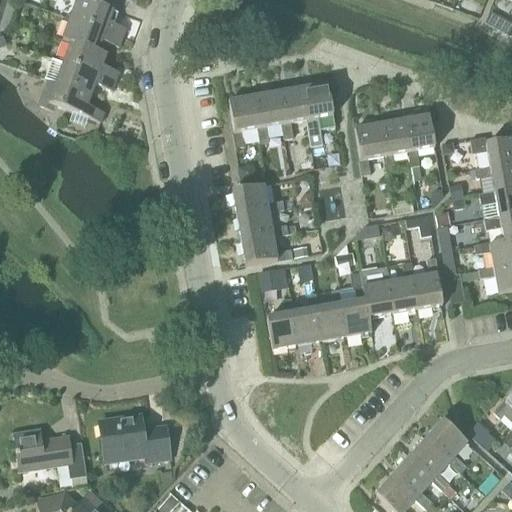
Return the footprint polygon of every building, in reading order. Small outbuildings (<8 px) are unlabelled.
[(71,21),(124,40),(127,31),(110,24),(114,13),(78,0),(71,21)] [(99,55),(99,53),(103,43),(121,49),(124,40),(71,21),(63,43),(71,46),(72,45),(99,55)] [(108,57),(99,53),(99,55),(72,45),(71,46),(64,65),(116,84),(120,74),(104,68),(108,57)] [(64,65),(57,85),(93,98),(97,87),(113,93),(116,84),(64,65)] [(88,109),(93,98),(57,85),(49,106),(101,125),(105,115),(88,109)] [(309,139),(318,137),(315,122),(333,119),(328,86),(302,91),(308,124),(306,124),(309,139)] [(284,143),(293,141),(291,127),(306,124),(308,124),(302,91),(277,95),(283,128),(281,128),(284,143)] [(260,147),(269,145),(266,131),(281,128),(283,128),(277,95),(253,99),(259,132),(257,133),(260,147)] [(236,151),(244,150),(241,135),(257,133),(259,132),(253,99),(229,104),(235,136),(233,137),(236,151)] [(410,170),(419,168),(417,154),(435,151),(430,119),(404,123),(409,156),(408,156),(410,170)] [(385,174),(394,173),(392,159),(408,156),(409,156),(404,123),(380,127),(385,160),(383,160),(385,174)] [(361,179),(370,178),(368,163),(383,160),(385,160),(380,127),(355,132),(360,164),(359,164),(361,179)] [(491,172),(511,167),(511,142),(486,147),(485,140),(470,143),(472,157),(488,154),(490,170),(491,172)] [(511,193),(511,167),(491,172),(490,170),(475,172),(476,181),(492,179),(495,194),(495,197),(511,193)] [(247,169),(239,171),(241,184),(254,182),(253,173),(247,169)] [(268,208),(265,190),(232,195),(237,220),(269,215),(269,217),(284,214),(282,205),(268,208)] [(448,194),(450,205),(462,202),(460,192),(448,194)] [(511,219),(511,193),(495,197),(495,194),(479,197),(481,206),(496,203),(499,219),(499,221),(511,219)] [(300,204),(301,210),(312,208),(311,197),(305,198),(300,204)] [(393,217),(413,214),(410,201),(391,205),(393,217)] [(272,232),(269,217),(269,215),(237,220),(241,244),(273,239),(273,241),(288,239),(288,237),(297,236),(295,228),(287,229),(272,232)] [(448,216),(435,218),(437,229),(449,227),(448,216)] [(503,245),(511,243),(511,219),(499,221),(499,219),(484,222),(485,230),(500,227),(503,245)] [(417,221),(404,223),(406,231),(419,229),(417,221)] [(376,228),(364,230),(367,243),(378,241),(376,228)] [(441,254),(452,252),(448,228),(437,230),(441,254)] [(393,235),(393,230),(383,231),(384,241),(389,241),(393,235)] [(276,257),(273,241),(273,239),(241,244),(245,269),(277,263),(277,265),(292,263),(291,254),(276,257)] [(511,243),(503,245),(489,247),(489,246),(474,249),(475,258),(490,255),(493,270),(493,272),(511,268),(511,243)] [(346,247),(335,258),(336,270),(352,268),(351,256),(347,257),(346,247)] [(307,259),(305,250),(292,253),(293,261),(307,259)] [(446,279),(456,277),(452,252),(441,254),(446,279)] [(430,278),(414,281),(411,282),(417,314),(442,309),(437,277),(439,277),(436,262),(435,263),(435,262),(427,263),(430,278)] [(387,286),(393,318),(417,314),(411,282),(414,281),(412,267),(403,269),(405,283),(390,285),(387,286)] [(447,287),(458,285),(480,282),(480,283),(495,280),(498,297),(511,294),(511,268),(493,272),(493,270),(478,273),(478,272),(456,277),(446,279),(445,279),(447,287)] [(362,290),(365,305),(369,323),(393,318),(387,286),(390,285),(387,271),(360,275),(362,290)] [(261,294),(288,289),(285,272),(258,276),(261,294)] [(365,305),(362,290),(354,292),(357,306),(340,309),(346,342),(372,337),(369,323),(365,305)] [(316,314),(318,322),(322,346),(346,342),(340,309),(338,295),(331,296),(333,311),(318,313),(316,314)] [(298,351),(322,346),(318,322),(316,314),(318,313),(315,300),(307,301),(309,315),(294,318),(292,318),(298,351)] [(273,355),(298,351),(292,318),(294,318),(292,304),(283,305),(285,319),(267,323),(273,355)] [(499,422),(502,419),(511,427),(511,396),(504,406),(503,405),(493,417),(499,422)] [(142,432),(140,419),(98,424),(103,460),(145,455),(146,464),(170,461),(165,429),(142,432)] [(459,476),(465,470),(454,460),(466,446),(442,424),(425,443),(449,465),(448,466),(459,476)] [(478,446),(487,435),(477,426),(468,436),(478,446)] [(18,475),(67,468),(69,482),(85,480),(81,450),(69,452),(68,440),(41,443),(40,433),(13,436),(18,475)] [(442,495),(448,488),(437,478),(448,466),(449,465),(425,443),(408,461),(433,483),(431,485),(442,495)] [(424,511),(426,511),(431,506),(421,497),(431,485),(433,483),(408,461),(392,480),(416,502),(415,503),(424,511)] [(407,511),(415,503),(416,502),(392,480),(374,499),(389,511),(407,511)] [(511,487),(509,485),(501,494),(511,503),(511,487)] [(65,498),(37,504),(38,511),(108,511),(90,494),(84,501),(77,509),(65,498)] [(159,511),(171,511),(178,505),(170,499),(159,511)]
